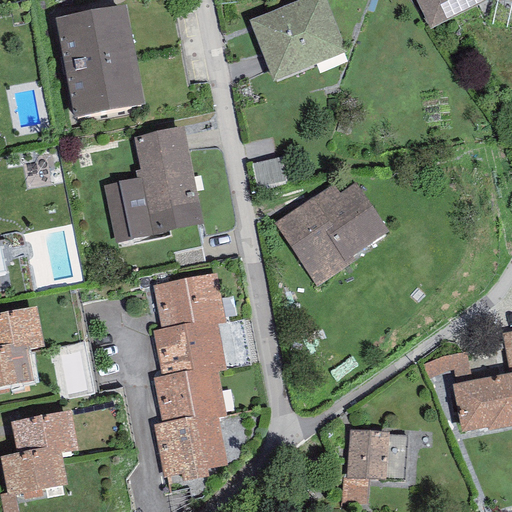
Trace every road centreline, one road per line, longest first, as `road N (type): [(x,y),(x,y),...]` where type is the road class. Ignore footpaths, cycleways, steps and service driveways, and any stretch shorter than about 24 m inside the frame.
road 1 (residential): [(289,454),(206,0)]
road 2 (residential): [(289,454),(511,290)]
